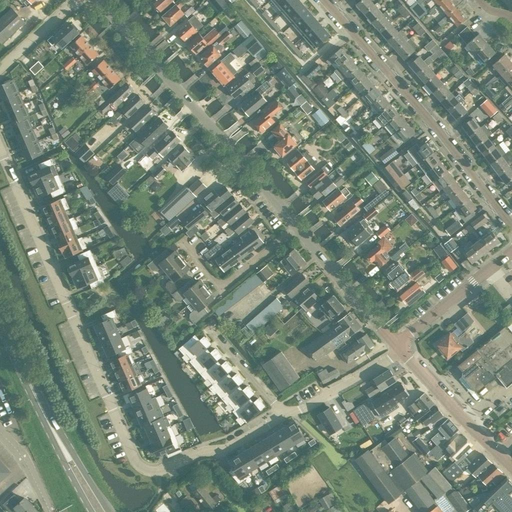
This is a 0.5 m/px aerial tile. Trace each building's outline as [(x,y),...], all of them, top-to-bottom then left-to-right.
[(28,0),(41,13),(53,1),(51,0),(28,0)] [(173,0),(155,0),(153,2),(157,6),(156,7),(159,11),(161,11),(162,11),(174,0),(173,0)] [(171,25),(185,13),(180,8),(188,0),(177,0),(173,4),(175,6),(163,16),(171,25)] [(271,0),(281,11),(294,0),(271,0)] [(300,0),(294,0),(281,11),(292,24),(308,9),(300,0)] [(360,0),(356,4),(365,13),(375,4),(371,0),(360,0)] [(440,0),(437,3),(429,10),(432,14),(437,9),(435,8),(439,5),(447,14),(456,7),(449,0),(440,0)] [(375,4),(365,13),(373,22),(383,14),(383,13),(379,9),(381,6),(378,2),(375,4)] [(397,9),(401,14),(406,9),(402,4),(397,9)] [(447,14),(438,22),(442,25),(446,21),(445,19),(449,16),(457,25),(466,18),(456,7),(447,14)] [(308,9),(292,24),(303,36),(319,22),(308,9)] [(406,9),(401,14),(405,18),(410,13),(406,9)] [(13,10),(0,22),(0,41),(1,43),(24,22),(13,10)] [(383,14),(373,22),(380,31),(391,22),(394,20),(386,11),(383,13),(383,14)] [(183,26),(177,32),(185,41),(197,30),(203,25),(199,20),(195,15),(188,21),(183,25),(183,26)] [(319,22),(303,36),(314,49),(331,35),(319,22)] [(380,31),(388,41),(399,31),(391,22),(380,31)] [(412,27),(416,32),(422,27),(418,22),(412,27)] [(52,35),(47,40),(52,45),(55,42),(61,48),(78,32),(76,30),(77,28),(73,24),(71,25),(70,23),(54,37),(52,35)] [(216,30),(221,36),(229,28),(224,23),(216,30)] [(458,34),(462,39),(471,31),(467,26),(458,34)] [(422,27),(416,32),(420,37),(426,32),(422,27)] [(200,34),(188,44),(196,53),(203,48),(209,44),(210,45),(221,36),(216,30),(214,28),(203,38),(200,34)] [(399,31),(388,41),(396,50),(409,39),(401,30),(399,31)] [(224,35),(217,40),(218,41),(222,45),(228,40),(232,36),(227,31),(224,35)] [(468,52),(472,56),(487,42),(479,33),(475,36),(471,31),(462,39),(471,49),(468,52)] [(252,34),(233,51),(238,56),(248,48),(254,55),(259,61),(268,53),(263,47),(253,35),(252,34)] [(72,46),(80,55),(91,45),(83,36),(72,46)] [(409,39),(396,50),(404,59),(418,47),(410,37),(409,39)] [(419,56),(409,65),(417,74),(428,65),(428,66),(438,57),(438,56),(444,52),(433,39),(424,46),(428,51),(430,50),(433,54),(430,56),(429,56),(424,61),(419,56)] [(215,43),(200,56),(208,66),(222,55),(217,49),(219,47),(222,45),(218,41),(215,43)] [(0,47),(0,48),(5,54),(12,48),(6,42),(0,47)] [(487,42),(472,56),(475,61),(479,58),(483,62),(495,52),(487,42)] [(91,45),(80,55),(88,64),(99,54),(91,45)] [(341,47),(326,61),(330,65),(334,61),(339,67),(349,57),(341,47)] [(221,62),(211,71),(225,85),(234,77),(234,76),(233,75),(237,71),(230,63),(235,58),(231,52),(225,57),(220,61),(221,62)] [(444,52),(438,56),(438,57),(442,61),(447,56),(444,52)] [(511,62),(504,54),(493,64),(501,74),(511,64),(511,62)] [(73,57),(68,61),(72,65),(76,61),(73,57)] [(349,57),(339,67),(347,76),(358,66),(349,57)] [(250,69),(256,65),(259,62),(258,62),(259,61),(256,58),(249,63),(252,67),(250,69)] [(94,70),(102,79),(113,69),(104,60),(94,70)] [(38,61),(30,69),(35,75),(44,67),(38,61)] [(67,70),(72,66),(68,61),(63,66),(67,70)] [(253,85),(250,82),(265,70),(259,62),(256,65),(250,69),(251,71),(241,79),(228,90),(235,98),(241,93),(242,94),(249,88),(253,85)] [(317,63),(305,73),(309,77),(320,67),(317,63)] [(511,64),(501,74),(509,83),(511,80),(511,64)] [(428,65),(417,74),(425,83),(436,75),(428,66),(428,65)] [(450,70),(454,75),(459,70),(455,65),(450,70)] [(347,76),(355,85),(366,76),(358,66),(347,76)] [(284,68),(275,75),(281,81),(285,78),(291,86),(294,83),(295,82),(295,81),(284,68)] [(113,69),(102,79),(110,88),(121,78),(113,69)] [(459,70),(454,75),(458,79),(463,74),(459,70)] [(436,75),(425,83),(433,92),(443,84),(436,75)] [(355,85),(363,94),(374,85),(366,76),(355,85)] [(495,76),(490,80),(494,84),(498,80),(495,76)] [(4,84),(0,85),(0,90),(4,99),(19,93),(13,80),(11,81),(10,79),(3,82),(4,84)] [(489,89),(494,84),(490,80),(485,85),(489,89)] [(95,81),(90,86),(94,90),(98,86),(95,81)] [(253,93),(255,96),(242,107),(249,115),(266,101),(261,95),(271,86),(267,81),(253,93)] [(309,85),(312,89),(317,85),(313,81),(309,85)] [(128,82),(104,105),(98,110),(102,115),(108,109),(117,101),(120,103),(135,90),(128,82)] [(321,82),(313,89),(317,94),(321,99),(325,96),(328,92),(329,92),(321,82)] [(467,87),(471,91),(476,87),(472,82),(467,87)] [(443,84),(433,92),(441,101),(451,93),(443,84)] [(374,85),(363,94),(371,104),(382,94),(374,85)] [(89,94),(94,90),(90,86),(85,90),(89,94)] [(285,91),(293,100),(299,95),(291,86),(285,91)] [(476,87),(471,91),(475,96),(480,91),(476,87)] [(328,92),(325,96),(329,100),(331,103),(335,99),(329,92),(328,92)] [(19,93),(4,99),(9,111),(24,104),(19,93)] [(451,93),(441,101),(449,111),(459,102),(463,99),(459,94),(455,97),(451,93)] [(114,115),(114,116),(117,119),(118,119),(122,115),(126,119),(131,115),(145,101),(139,94),(124,108),(120,112),(119,110),(114,115)] [(371,104),(380,113),(390,104),(382,94),(371,104)] [(482,96),(476,101),(480,105),(481,105),(486,101),(482,96)] [(260,112),(262,115),(254,122),(257,126),(257,128),(259,131),(261,131),(262,132),(274,122),(270,117),(282,108),(275,99),(260,112)] [(459,102),(449,111),(457,120),(467,111),(463,106),(467,103),(463,99),(459,102)] [(497,111),(495,108),(488,100),(487,99),(486,101),(481,105),(480,105),(480,106),(490,117),(497,111)] [(506,99),(502,103),(505,107),(510,103),(506,99)] [(300,106),(307,115),(314,110),(306,101),(300,106)] [(24,104),(9,111),(13,122),(12,122),(12,124),(28,118),(30,117),(24,104)] [(390,104),(380,113),(388,123),(399,113),(390,104)] [(147,126),(144,123),(156,112),(149,105),(129,124),(134,130),(133,131),(136,135),(147,126)] [(337,110),(338,111),(341,114),(345,111),(341,106),(337,110)] [(349,115),(345,111),(341,114),(346,119),(349,115)] [(399,113),(388,123),(396,132),(407,123),(399,113)] [(499,113),(493,118),(497,122),(503,117),(499,113)] [(138,135),(129,144),(133,148),(136,146),(140,150),(146,145),(168,125),(160,117),(154,122),(153,121),(137,135),(138,135)] [(28,118),(12,124),(17,136),(33,129),(28,118)] [(473,118),(462,126),(470,136),(480,128),(473,118)] [(415,132),(407,123),(396,132),(404,142),(415,132)] [(354,128),(358,133),(362,129),(357,124),(354,128)] [(274,145),(278,150),(277,152),(280,155),(282,155),(282,156),(297,144),(296,144),(300,141),(295,134),(291,138),(280,125),(273,131),(280,140),(274,145)] [(480,128),(470,136),(477,145),(488,137),(492,134),(490,131),(489,131),(487,128),(484,125),(480,128)] [(33,129),(17,136),(22,147),(38,141),(33,129)] [(166,135),(153,146),(154,147),(159,152),(162,156),(169,150),(181,140),(173,131),(167,136),(166,135)] [(65,142),(71,149),(73,150),(79,144),(72,136),(65,142)] [(488,137),(477,145),(484,155),(495,147),(500,143),(499,143),(496,138),(491,142),(488,137)] [(38,141),(22,147),(27,159),(43,152),(38,141)] [(85,143),(75,152),(84,163),(95,153),(85,143)] [(370,146),(374,151),(378,148),(374,143),(370,146)] [(408,151),(418,164),(433,153),(426,143),(419,148),(417,144),(417,143),(407,151),(407,152),(408,151)] [(182,171),(191,162),(185,155),(189,151),(183,145),(170,157),(182,171)] [(147,152),(138,162),(142,167),(152,158),(159,152),(154,147),(147,152)] [(495,147),(484,155),(491,165),(502,157),(506,154),(501,147),(497,150),(495,147)] [(374,151),(378,156),(382,153),(378,148),(374,151)] [(381,157),(385,163),(398,153),(394,148),(381,157)] [(287,163),(301,179),(314,169),(311,166),(315,163),(306,151),(302,155),(300,152),(287,163)] [(433,153),(418,164),(425,174),(440,162),(433,153)] [(356,163),(361,168),(367,162),(363,157),(356,163)] [(502,157),(491,165),(498,174),(509,166),(502,157)] [(41,170),(29,175),(34,185),(58,175),(58,174),(54,176),(50,167),(54,165),(51,159),(38,164),(41,170)] [(394,161),(382,170),(393,184),(399,178),(400,178),(393,169),(397,165),(394,161)] [(320,169),(306,181),(311,187),(325,176),(334,169),(328,162),(320,169)] [(440,162),(425,174),(432,183),(436,180),(447,171),(440,162)] [(106,175),(105,176),(112,184),(127,171),(125,170),(119,163),(106,175)] [(509,166),(498,174),(505,184),(508,182),(510,186),(511,184),(511,163),(511,164),(509,166)] [(150,186),(158,178),(166,170),(162,165),(145,181),(150,186)] [(327,176),(322,180),(310,189),(316,198),(323,193),(324,195),(334,187),(336,188),(344,182),(334,170),(327,176)] [(364,177),(371,186),(378,179),(371,171),(364,177)] [(436,180),(443,189),(454,180),(447,171),(436,180)] [(58,175),(34,185),(39,196),(50,191),(53,197),(65,192),(58,175)] [(399,178),(393,184),(399,191),(406,186),(400,178),(399,178)] [(199,179),(189,188),(197,196),(206,187),(199,179)] [(443,189),(450,199),(461,190),(454,180),(443,189)] [(205,204),(201,206),(207,214),(209,212),(231,194),(232,194),(224,185),(223,185),(215,192),(214,189),(201,199),(203,202),(205,204)] [(85,186),(79,188),(83,194),(89,191),(85,186)] [(411,191),(415,196),(419,193),(415,187),(411,191)] [(341,191),(338,188),(323,201),(330,210),(343,201),(344,202),(352,196),(345,188),(341,191)] [(378,196),(364,207),(367,211),(381,199),(388,193),(386,190),(378,196)] [(405,191),(400,194),(407,202),(412,198),(406,190),(405,191)] [(450,199),(457,208),(469,199),(461,190),(450,199)] [(415,196),(418,201),(423,197),(419,193),(415,196)] [(220,212),(223,216),(232,209),(239,203),(231,194),(209,212),(214,218),(220,212)] [(388,194),(379,202),(384,208),(393,200),(388,195),(388,194)] [(359,210),(356,207),(363,201),(359,196),(352,202),(353,202),(334,218),(340,225),(359,210)] [(61,199),(44,207),(48,216),(69,207),(65,197),(61,199)] [(412,199),(408,202),(411,207),(413,208),(416,210),(418,208),(419,208),(412,199)] [(476,209),(469,199),(457,208),(455,210),(465,223),(474,216),(471,212),(476,209)] [(223,216),(216,221),(221,227),(228,221),(230,224),(230,225),(231,225),(232,224),(246,212),(239,203),(232,209),(223,216)] [(427,208),(430,214),(435,210),(438,208),(435,205),(432,207),(431,205),(427,209),(427,208)] [(374,206),(362,216),(367,222),(379,212),(374,206)] [(69,207),(48,216),(52,226),(70,219),(66,210),(69,208),(69,207)] [(187,230),(206,214),(200,207),(182,224),(187,230)] [(430,214),(434,218),(439,215),(435,210),(430,214)] [(231,225),(230,225),(224,230),(228,236),(235,230),(238,234),(253,221),(246,212),(232,224),(231,225)] [(412,213),(409,216),(416,223),(418,220),(412,213)] [(482,214),(470,224),(473,228),(474,227),(476,229),(487,220),(482,214)] [(175,216),(167,224),(168,224),(172,228),(180,222),(175,216)] [(70,219),(52,226),(56,236),(74,230),(78,228),(73,217),(70,219)] [(373,232),(368,226),(369,225),(364,219),(347,233),(351,238),(349,239),(355,246),(357,245),(373,232)] [(445,229),(446,230),(449,235),(458,228),(455,224),(454,223),(445,229)] [(376,232),(381,238),(391,230),(386,224),(376,232)] [(194,225),(185,232),(189,237),(199,230),(194,225)] [(74,230),(56,236),(59,241),(58,241),(60,246),(78,239),(74,230)] [(230,249),(215,259),(224,271),(233,264),(240,259),(253,250),(255,248),(262,242),(254,231),(250,234),(248,231),(240,237),(242,240),(234,246),(231,242),(224,247),(226,250),(229,247),(230,249)] [(481,238),(490,249),(499,242),(490,231),(481,238)] [(204,241),(209,237),(205,232),(200,236),(204,241)] [(391,258),(387,253),(394,247),(384,236),(377,242),(380,245),(367,255),(372,262),(375,260),(381,267),(391,258)] [(78,239),(60,246),(63,252),(65,257),(83,249),(87,248),(82,237),(78,239)] [(458,246),(452,238),(446,242),(453,250),(458,246)] [(472,245),(481,256),(490,249),(481,238),(472,245)] [(481,256),(472,245),(469,241),(467,243),(466,246),(468,248),(463,252),(471,263),(481,256)] [(400,249),(390,257),(391,257),(393,260),(409,247),(405,242),(405,243),(399,247),(400,249)] [(203,254),(203,255),(208,260),(222,248),(217,243),(203,254)] [(439,244),(433,249),(441,260),(447,255),(448,254),(440,244),(439,244)] [(291,275),(296,272),(306,263),(294,249),(280,261),(291,275)] [(80,261),(68,266),(72,276),(97,265),(90,250),(77,255),(80,261)] [(162,267),(167,273),(182,260),(181,259),(182,258),(179,254),(178,255),(174,251),(170,254),(166,250),(148,265),(152,271),(157,271),(162,267)] [(394,260),(395,262),(405,253),(404,252),(394,260)] [(182,261),(182,260),(167,273),(172,278),(166,282),(166,288),(171,293),(189,278),(185,273),(189,269),(185,264),(187,263),(184,260),(182,261)] [(395,288),(398,291),(412,279),(399,263),(386,274),(391,280),(389,282),(389,283),(389,285),(392,288),(394,288),(395,289),(395,288)] [(97,265),(72,276),(73,277),(78,287),(89,282),(92,288),(93,288),(98,286),(104,283),(97,265)] [(273,274),(267,265),(256,273),(212,308),(219,316),(273,274)] [(419,266),(410,274),(416,281),(422,276),(425,273),(419,266)] [(295,298),(300,294),(308,286),(307,284),(309,282),(302,274),(284,289),(293,299),(295,298)] [(422,276),(416,281),(417,282),(421,287),(427,282),(423,277),(422,276)] [(187,297),(191,303),(206,290),(206,289),(207,288),(204,284),(203,285),(199,281),(194,284),(190,279),(172,295),(177,301),(181,301),(187,297)] [(411,287),(400,296),(400,299),(402,302),(405,302),(406,302),(409,305),(425,292),(421,287),(417,282),(411,287)] [(320,299),(308,286),(300,294),(295,298),(307,311),(320,299)] [(207,291),(206,290),(191,303),(196,309),(190,314),(190,319),(194,324),(208,313),(204,308),(214,299),(210,294),(211,293),(208,290),(207,291)] [(334,318),(337,321),(332,326),(330,322),(320,330),(325,335),(334,328),(333,326),(347,316),(343,311),(345,309),(333,295),(319,307),(324,312),(319,316),(322,321),(327,317),(331,321),(334,318)] [(254,333),(284,306),(277,298),(246,325),(254,333)] [(104,321),(95,325),(99,335),(117,327),(113,318),(117,316),(114,310),(101,315),(104,321)] [(317,361),(336,347),(351,336),(361,327),(349,313),(347,316),(333,326),(334,328),(325,335),(307,348),(317,361)] [(465,332),(474,322),(467,314),(454,324),(462,334),(459,337),(454,331),(437,345),(448,358),(460,348),(463,351),(474,342),(465,332)] [(507,325),(458,366),(463,372),(462,373),(462,376),(476,392),(488,381),(488,382),(489,383),(497,377),(506,388),(506,389),(506,388),(511,383),(511,320),(511,322),(507,325)] [(117,327),(99,335),(103,344),(121,336),(117,327)] [(358,340),(339,353),(347,364),(348,362),(374,345),(366,334),(364,336),(358,340),(357,340),(358,340)] [(195,335),(179,349),(184,355),(186,353),(192,359),(206,348),(211,344),(204,336),(199,340),(195,335)] [(121,336),(103,344),(108,356),(117,352),(118,353),(127,349),(126,347),(121,336)] [(119,357),(111,361),(115,371),(134,363),(130,353),(132,352),(129,346),(126,347),(127,349),(118,353),(119,357)] [(192,359),(190,361),(201,374),(217,360),(222,356),(215,348),(210,353),(206,348),(192,359)] [(299,377),(281,351),(263,365),(280,390),(299,377)] [(217,360),(201,374),(205,380),(208,378),(213,384),(228,373),(232,369),(226,361),(221,365),(217,360)] [(134,363),(115,371),(119,381),(137,373),(133,364),(134,364),(134,363)] [(324,384),(335,378),(340,375),(336,368),(328,372),(326,368),(317,373),(324,384)] [(370,397),(396,380),(389,369),(374,379),(379,387),(375,389),(373,386),(366,391),(370,397)] [(137,373),(119,381),(124,391),(142,384),(137,373)] [(213,384),(209,388),(214,394),(216,392),(222,399),(238,385),(243,381),(237,374),(232,378),(228,373),(213,384)] [(401,383),(371,402),(381,418),(395,409),(393,405),(409,395),(401,383)] [(238,385),(222,399),(227,404),(229,403),(235,409),(249,398),(254,394),(247,386),(242,390),(238,385)] [(148,388),(129,396),(133,405),(152,397),(148,388)] [(407,407),(412,415),(421,408),(422,410),(414,417),(415,417),(418,422),(432,411),(429,408),(434,404),(425,393),(416,401),(407,407)] [(152,397),(133,405),(138,416),(156,408),(152,397)] [(235,409),(233,411),(238,417),(240,415),(245,422),(264,406),(258,398),(253,402),(249,398),(235,409)] [(365,403),(353,410),(360,421),(372,413),(365,403)] [(432,411),(418,422),(422,420),(425,424),(430,420),(435,425),(445,416),(437,407),(432,411)] [(156,408),(138,416),(142,426),(160,418),(156,408)] [(330,408),(318,415),(329,434),(341,427),(330,408)] [(160,418),(142,426),(143,427),(145,426),(148,435),(167,427),(163,417),(160,418)] [(441,431),(431,439),(436,445),(437,445),(437,446),(439,445),(439,446),(442,443),(457,429),(447,418),(446,419),(438,427),(441,431)] [(295,421),(285,427),(295,443),(304,437),(295,421)] [(399,424),(384,435),(389,441),(404,430),(399,424)] [(167,427),(148,435),(153,446),(175,436),(171,425),(167,427)] [(285,427),(275,433),(285,449),(295,443),(285,427)] [(418,429),(412,433),(416,438),(419,436),(422,434),(418,429)] [(275,433),(266,439),(276,455),(285,449),(275,433)] [(175,436),(153,446),(157,455),(165,451),(168,457),(182,451),(175,436)] [(369,450),(356,460),(388,503),(405,490),(421,511),(466,511),(470,509),(458,492),(453,492),(450,488),(451,487),(434,467),(429,472),(414,452),(409,456),(395,437),(387,443),(385,439),(369,451),(369,450)] [(436,445),(430,451),(434,455),(438,460),(449,450),(457,460),(463,454),(472,445),(465,437),(456,444),(453,441),(446,447),(442,443),(439,446),(439,445),(437,446),(437,445),(436,445)] [(266,439),(256,444),(266,460),(276,455),(266,439)] [(256,444),(247,450),(256,466),(266,460),(256,444)] [(247,450),(237,456),(247,471),(249,471),(256,466),(247,450)] [(457,460),(443,472),(451,482),(459,475),(463,472),(464,473),(465,474),(468,474),(470,474),(472,472),(477,477),(491,463),(483,454),(472,464),(463,454),(457,460)] [(233,469),(228,472),(238,483),(251,475),(249,471),(247,471),(237,456),(228,461),(233,469)] [(495,484),(505,475),(493,463),(479,475),(487,485),(492,481),(495,484)] [(492,490),(465,499),(471,507),(473,511),(511,511),(511,482),(507,476),(492,490)] [(218,505),(217,504),(222,500),(217,494),(212,498),(201,485),(197,480),(189,487),(194,492),(210,511),(218,505)] [(469,486),(461,493),(466,498),(476,495),(469,486)] [(14,495),(3,505),(8,511),(10,511),(13,509),(14,510),(15,509),(17,511),(35,511),(36,511),(24,499),(20,502),(14,495)] [(179,501),(187,511),(195,504),(186,495),(179,501)] [(327,495),(321,498),(328,511),(340,511),(336,504),(335,504),(333,505),(327,495)] [(296,511),(289,502),(283,506),(286,511),(273,511),(272,511),(296,511)]
